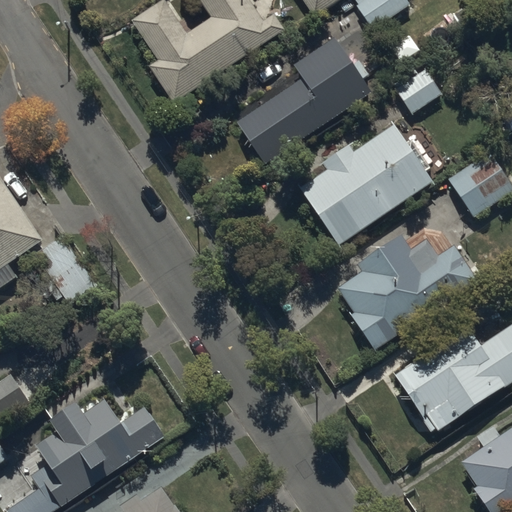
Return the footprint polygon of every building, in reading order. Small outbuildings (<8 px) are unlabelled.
[(188,37),(167,2),(134,23),(160,65),(152,70),(175,107),(288,36),(277,18),(265,25),(249,0),(200,0),(213,21),(188,37)] [(302,0),(315,20),(347,0),(354,0),(359,8),(357,9),(371,33),(411,9),(405,0),(302,0)] [(239,126),(267,168),(374,96),(366,83),(372,79),(361,63),(356,66),(339,40),(296,69),(304,82),(239,126)] [(442,97),(424,70),(394,89),(411,117),(442,97)] [(300,192),(338,249),(433,185),(425,174),(430,171),(412,144),(407,147),(394,129),(355,156),(350,149),(319,170),(324,176),(300,192)] [(448,182),(473,220),(511,194),(511,189),(489,155),(448,182)] [(9,267),(44,243),(0,177),(0,291),(18,280),(9,267)] [(99,289),(62,237),(34,257),(71,309),(99,289)] [(353,318),(375,353),(478,285),(455,249),(437,261),(426,243),(411,253),(401,238),(358,267),(363,275),(339,290),(356,316),(353,318)] [(437,431),(439,433),(511,385),(511,328),(481,348),(469,329),(395,377),(432,434),(437,431)] [(0,384),(0,402),(12,418),(28,404),(6,379),(0,384)] [(59,511),(168,441),(148,410),(123,427),(108,405),(87,419),(80,409),(55,425),(61,434),(38,450),(49,466),(32,477),(42,492),(12,511),(59,511)] [(511,511),(511,430),(460,465),(478,492),(475,493),(487,511),(511,511)] [(0,444),(0,467),(11,460),(1,444),(0,444)] [(180,511),(165,489),(149,500),(145,494),(121,509),(122,511),(180,511)]
